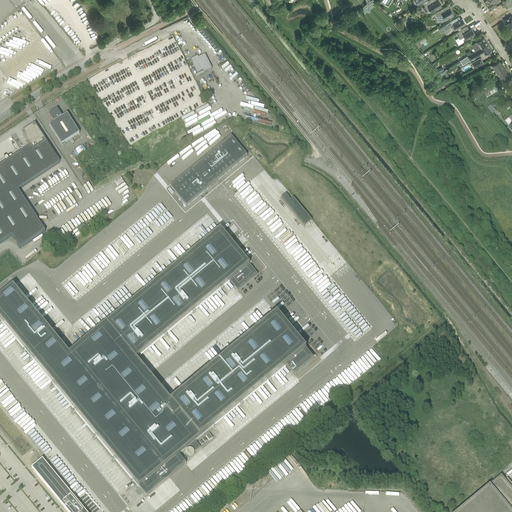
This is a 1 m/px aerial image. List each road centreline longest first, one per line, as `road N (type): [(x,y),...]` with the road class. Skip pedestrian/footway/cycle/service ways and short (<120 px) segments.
road 1 (track): [(239,0),(511,327)]
road 2 (unknown): [(157,511),(355,349)]
road 3 (unknown): [(183,218),(73,310),(37,266),(0,293)]
road 4 (unknown): [(355,349),(377,330),(376,316),(246,173)]
road 5 (track): [(318,155),(192,0)]
road 6 (unknown): [(125,511),(0,360)]
road 7 (unknown): [(246,173),(255,159),(218,130),(153,190),(183,218)]
road 8 (unknown): [(322,307),(192,413)]
road 9 (unknown): [(286,266),(156,365)]
road 10 (unknown): [(252,226),(137,325)]
